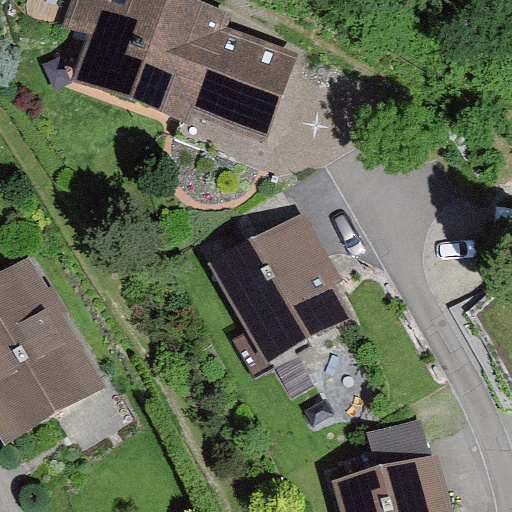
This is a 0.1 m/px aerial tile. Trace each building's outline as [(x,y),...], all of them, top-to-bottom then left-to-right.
[(300,40),(174,0),(85,0),(54,87),(263,157),(300,40)] [(353,320),(296,221),(207,272),(266,374),(353,320)] [(30,265),(0,282),(0,423),(7,436),(98,385),(30,265)] [(376,411),(380,443),(438,435),(433,403),(376,411)] [(447,511),(435,461),(329,489),(334,511),(447,511)]
